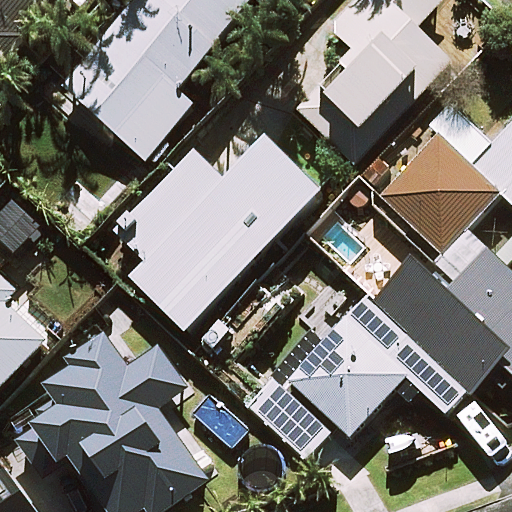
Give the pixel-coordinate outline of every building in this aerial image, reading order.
[(0,0),(0,69),(2,71),(67,0),(0,0)] [(181,99),(268,2),(279,12),(289,0),(145,0),(64,90),(148,165),(196,112),(181,99)] [(443,8),(434,0),(363,0),(333,33),(359,58),(302,117),(354,166),(452,64),(419,33),(443,8)] [(385,203),(440,257),(428,270),(419,260),(376,304),(343,272),(302,314),(331,343),(283,391),(275,383),(250,408),(308,465),(340,432),(351,443),(411,382),(449,420),(501,368),(511,378),(511,279),(505,272),(511,265),(511,133),(474,172),(444,143),(385,203)] [(131,283),(186,337),(322,199),(266,144),(224,186),(194,156),(115,236),(147,268),(131,283)] [(328,268),(356,239),(332,216),(303,244),(328,268)] [(20,297),(0,278),(0,403),(50,348),(8,310),(20,297)] [(134,372),(110,341),(47,389),(65,413),(37,435),(67,474),(89,457),(116,493),(101,504),(107,511),(175,511),(213,483),(161,416),(188,395),(157,354),(134,372)] [(0,511),(34,511),(6,474),(0,477),(0,511)]
